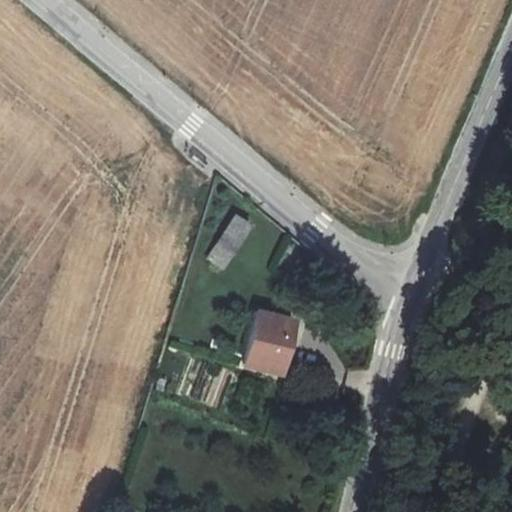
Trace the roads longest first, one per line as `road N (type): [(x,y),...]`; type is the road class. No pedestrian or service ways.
road 1 (residential): [(45,0),(411,300)]
road 2 (unclassified): [(511,48),(411,300)]
road 3 (unclassified): [(411,300),(357,511)]
